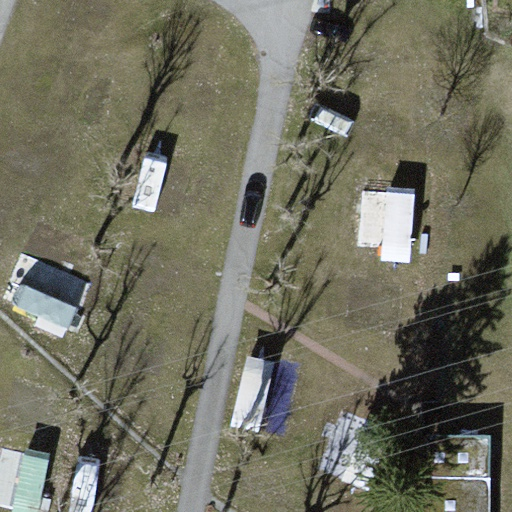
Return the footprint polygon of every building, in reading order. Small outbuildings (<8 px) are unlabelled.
[(370,186),(369,229),(419,230),(420,186),(370,186)] [(76,329),(101,258),(44,238),(19,309),(76,329)] [(341,273),(335,314),(407,324),(413,283),(341,273)] [(258,355),(242,419),(288,430),(304,366),(258,355)] [(418,443),(415,511),(484,511),(487,445),(418,443)] [(0,495),(39,506),(50,462),(10,452),(0,488),(0,495)] [(124,511),(132,467),(84,459),(75,511),(124,511)]
